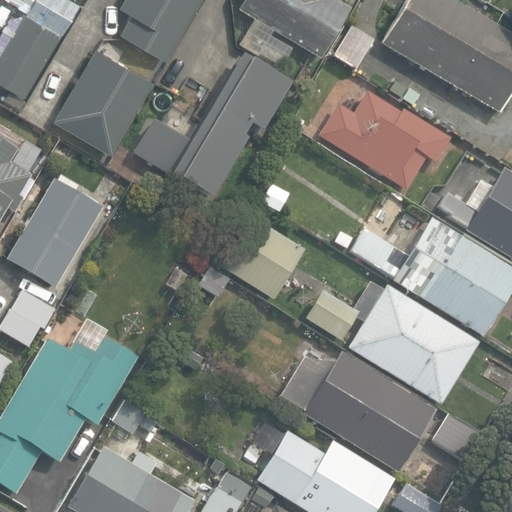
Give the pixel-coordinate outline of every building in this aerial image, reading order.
[(0,41),(0,84),(19,95),(55,34),(58,35),(77,3),(71,0),(30,0),(22,13),(18,11),(0,41)] [(196,0),(120,0),(116,7),(129,15),(118,33),(162,59),(196,0)] [(239,0),(234,8),(250,18),(235,44),(276,68),(288,48),(265,35),(269,28),(317,57),(347,7),(334,0),(239,0)] [(401,0),(378,41),(497,111),(511,86),(511,33),(454,0),(401,0)] [(331,56),(356,71),(373,42),(349,27),(331,56)] [(149,82),(91,48),(49,123),(106,156),(149,82)] [(287,82),(239,54),(186,143),(148,122),(127,158),(205,204),(243,140),(239,138),(246,126),(258,133),(287,82)] [(335,106),(316,138),(404,191),(421,163),(423,164),(425,160),(432,165),(447,141),(400,113),(398,115),(363,95),(351,115),(335,106)] [(288,114),(283,122),(295,129),(299,121),(288,114)] [(0,211),(3,207),(11,212),(20,196),(16,194),(28,173),(7,160),(15,147),(0,137),(0,211)] [(51,154),(63,161),(72,149),(60,141),(51,154)] [(462,231),(511,261),(511,175),(501,169),(491,186),(479,179),(464,204),(446,194),(438,207),(449,214),(447,218),(464,228),(462,231)] [(2,258),(50,287),(97,207),(69,190),(74,182),(57,173),(53,180),(49,177),(2,258)] [(511,281),(511,267),(428,216),(397,267),(389,262),(396,251),(360,229),(347,250),(390,276),(389,278),(480,333),(511,281)] [(219,266),(272,300),(303,251),(250,217),(219,266)] [(197,279),(215,290),(224,275),(207,264),(197,279)] [(164,284),(178,292),(187,276),(174,268),(164,284)] [(351,315),(359,320),(378,287),(366,280),(349,308),(354,311),(351,315)] [(347,346),(439,403),(477,341),(385,284),(347,346)] [(301,316),(337,339),(351,315),(354,311),(349,308),(319,289),(301,316)] [(0,324),(0,331),(27,346),(39,327),(43,329),(54,308),(21,290),(11,309),(9,308),(0,324)] [(0,486),(14,495),(40,453),(57,463),(83,420),(93,426),(134,358),(102,339),(92,354),(72,342),(66,352),(46,340),(0,414),(0,486)] [(300,411),(395,471),(434,408),(337,349),(330,361),(300,411)] [(0,380),(10,362),(0,356),(0,380)] [(302,358),(277,397),(300,411),(330,361),(302,358)] [(109,422),(132,436),(137,427),(150,434),(157,422),(122,401),(109,422)] [(435,439),(463,456),(476,433),(449,416),(435,439)] [(254,481),(303,511),(372,511),(392,480),(330,441),(322,455),(285,431),(254,481)] [(186,511),(192,502),(148,475),(154,465),(136,454),(130,465),(101,447),(64,509),(69,511),(186,511)] [(195,511),(230,511),(246,485),(222,470),(213,486),(211,485),(195,511)] [(387,504),(400,511),(430,511),(436,502),(401,481),(387,504)]
